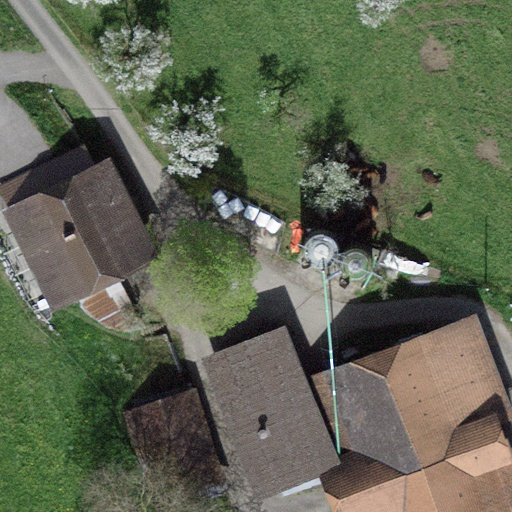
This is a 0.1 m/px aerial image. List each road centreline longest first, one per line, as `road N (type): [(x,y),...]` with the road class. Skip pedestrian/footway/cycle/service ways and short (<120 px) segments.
road 1 (residential): [(24,0),(125,144),(257,511)]
road 2 (track): [(125,144),(231,261),(306,316),(348,321),(470,302),(511,324)]
